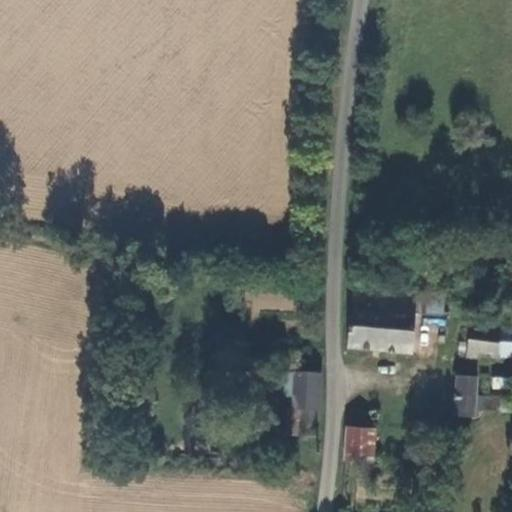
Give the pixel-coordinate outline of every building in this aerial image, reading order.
[(402,285),(341,278),(338,337),(398,341),(402,285)] [(431,283),(403,280),(402,285),(401,303),(434,305),(434,301),(429,300),(431,283)] [(503,320),(455,314),(452,343),(500,348),(503,320)] [(511,321),(503,320),(500,348),(511,348),(511,321)] [(268,377),(282,378),(283,363),(283,361),(269,360),(268,377)] [(308,364),(283,363),(282,378),(282,398),(286,399),(290,399),(289,415),(306,416),(308,364)] [(446,367),(445,411),(463,411),(463,402),(464,389),(465,370),(446,367)] [(474,389),(464,389),(463,402),(473,403),(474,389)] [(511,392),(478,390),(478,403),(510,405),(511,392)] [(285,426),(286,399),(282,398),(271,398),(270,426),(285,426)] [(444,414),(432,417),(432,424),(437,430),(444,424),(444,414)] [(361,420),(337,420),(336,449),(361,450),(361,420)]
